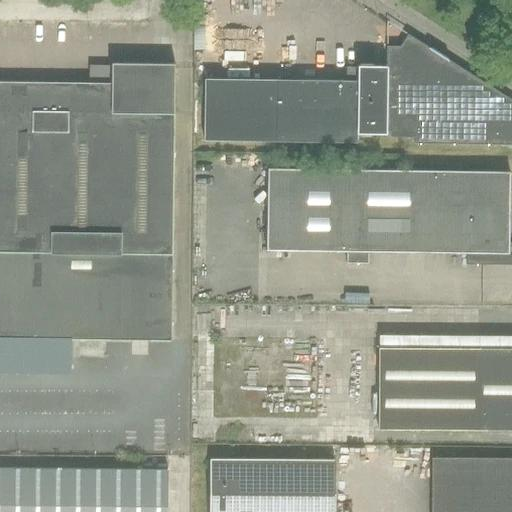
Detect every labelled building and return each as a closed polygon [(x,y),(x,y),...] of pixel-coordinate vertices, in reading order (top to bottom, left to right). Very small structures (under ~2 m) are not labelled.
[(511,144),(511,101),(449,60),(428,47),(408,35),(400,47),(385,47),(385,67),(344,67),(344,80),(202,80),(202,142),(355,142),(355,135),(389,135),(389,137),(414,137),(414,144),(506,145),(511,144)] [(0,338),(171,341),(174,112),(174,64),(111,63),(111,83),(0,81),(0,338)] [(511,243),(508,243),(508,172),(266,169),(266,251),(346,252),(346,264),(367,264),(367,252),(466,253),(466,265),(511,265),(511,243)] [(511,430),(511,348),(378,348),(378,430),(511,430)] [(511,511),(511,458),(432,459),(432,511),(511,511)] [(333,511),(333,460),(208,461),(208,511),(333,511)] [(0,511),(164,511),(165,469),(0,468),(0,511)]
